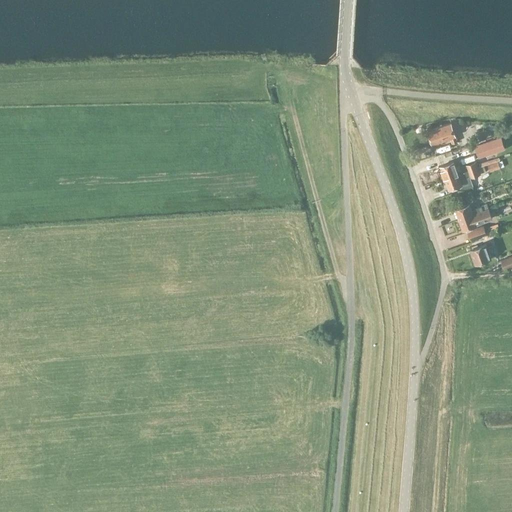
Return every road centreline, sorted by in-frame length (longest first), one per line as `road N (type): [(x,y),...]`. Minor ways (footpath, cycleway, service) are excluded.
road 1 (unclassified): [(333,511),(349,338),(342,109),(350,90)]
road 2 (residential): [(413,369),(441,293),(442,267),(387,115),(369,90),(350,90)]
road 3 (tertiary): [(413,369),(405,253),(350,90)]
road 4 (track): [(349,295),(334,269),(295,122)]
road 5 (tertiary): [(403,511),(413,369)]
